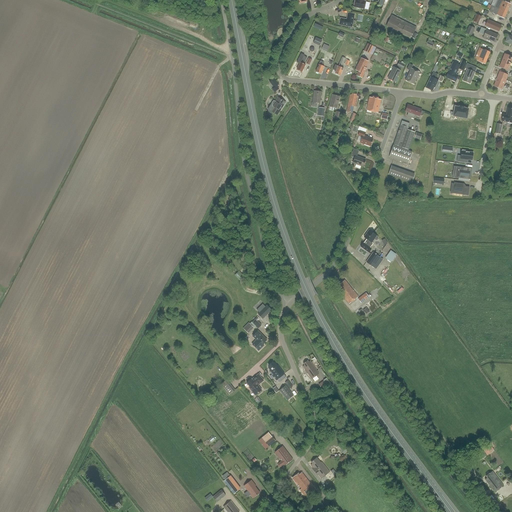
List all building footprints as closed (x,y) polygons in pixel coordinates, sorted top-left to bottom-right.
[(355,0),(354,7),(364,9),(366,1),(364,1),(364,0),(355,0)] [(500,8),(508,11),(509,8),(510,4),(505,2),(502,0),(502,1),(499,0),(497,0),(495,7),(499,9),(500,8)] [(506,14),(508,11),(500,8),(499,9),(495,7),(492,13),(504,18),(506,14)] [(353,20),(354,14),(348,13),(347,19),(340,18),(339,25),(352,27),(353,24),(354,24),(355,24),(356,23),(356,22),(355,21),(354,20),(353,20)] [(401,33),(410,37),(411,36),(412,36),(415,30),(405,25),(405,26),(400,24),(400,23),(390,18),(386,26),(396,31),(396,32),(397,33),(398,31),(401,33)] [(499,31),(501,26),(488,20),(485,25),(499,31)] [(475,28),(469,26),(466,34),(472,36),(475,28)] [(494,42),(497,35),(486,30),(487,30),(482,28),(480,33),(484,35),(483,38),(490,41),(491,40),(494,42)] [(319,46),(322,40),(316,37),(313,43),(319,46)] [(399,47),(401,43),(386,37),(385,41),(399,47)] [(370,54),(373,47),(367,44),(364,51),(370,54)] [(485,50),(479,48),(475,59),(477,60),(477,61),(480,62),(479,62),(485,64),(490,52),(485,50)] [(301,54),(297,63),(300,64),(297,70),(302,72),(305,65),(304,64),(307,58),(304,56),(301,54)] [(345,60),(343,64),(350,67),(353,62),(350,61),(345,59),(346,59),(342,57),(341,59),(345,60)] [(368,62),(361,58),(355,70),(359,71),(357,75),(362,78),(367,69),(365,68),(368,62)] [(335,65),(333,70),(336,71),(335,74),(340,76),(343,68),(341,67),(342,65),(343,65),(345,60),(341,59),(339,64),(338,66),(335,65)] [(321,74),(324,67),(322,66),(323,62),(320,61),(316,72),(321,74)] [(463,70),(466,63),(462,61),(458,68),(463,70)] [(403,68),(405,65),(399,62),(397,65),(398,66),(397,69),(394,67),(388,78),(395,82),(401,71),(400,70),(402,68),(403,68)] [(414,84),(420,72),(411,68),(413,65),(410,64),(407,69),(410,70),(405,80),(414,84)] [(467,69),(463,80),(470,83),(477,68),(467,64),(466,66),(465,68),(467,69)] [(455,82),(458,75),(455,74),(456,72),(452,70),(453,67),(451,66),(446,77),(455,82)] [(500,71),(498,76),(506,80),(508,75),(500,71)] [(438,74),(433,72),(426,88),(432,91),(434,87),(435,88),(438,81),(442,83),(444,78),(441,76),(439,80),(436,79),(438,74)] [(505,82),(506,80),(498,76),(496,81),(504,84),(505,85),(506,83),(505,82)] [(275,92),(279,89),(277,86),(279,84),(274,78),(269,82),(274,88),(273,89),(275,92)] [(496,81),(494,86),(502,89),(504,84),(496,81)] [(309,105),(309,109),(312,109),(312,107),(316,107),(316,103),(320,104),(321,91),(314,91),(312,105),(309,105)] [(356,107),(358,96),(356,96),(357,94),(352,93),(351,96),(350,95),(347,111),(352,112),(353,107),(356,107)] [(337,108),(340,97),(332,95),(329,111),(333,111),(334,108),(337,108)] [(378,113),(381,99),(378,99),(378,97),(373,96),(373,98),(370,97),(366,113),(371,114),(372,111),(378,113)] [(286,103),(278,97),(275,101),(274,100),(273,101),(272,103),(272,104),(273,104),(272,106),(271,105),(268,109),(277,115),(286,103)] [(407,116),(415,118),(416,115),(419,116),(420,115),(421,115),(422,115),(423,115),(424,112),(421,111),(422,109),(421,110),(415,108),(415,107),(408,105),(405,111),(408,112),(407,116)] [(451,112),(451,110),(444,110),(443,116),(450,117),(450,115),(453,115),(453,116),(466,117),(468,108),(463,107),(463,106),(459,106),(459,107),(454,106),(454,113),(451,112)] [(511,122),(511,108),(508,108),(506,115),(503,114),(502,121),(511,122)] [(394,144),(389,157),(408,164),(412,152),(409,151),(415,132),(407,130),(410,123),(402,121),(394,144)] [(358,130),(360,131),(358,135),(362,137),(360,143),(370,146),(373,139),(364,136),(365,133),(367,129),(359,127),(358,130)] [(458,156),(457,162),(465,163),(465,159),(472,160),(473,153),(467,152),(467,151),(463,150),(462,152),(461,151),(461,156),(458,156)] [(353,152),(351,156),(355,157),(353,163),(356,164),(355,167),(360,169),(361,166),(363,167),(366,159),(357,156),(358,153),(353,152)] [(390,176),(415,182),(417,173),(393,166),(390,176)] [(453,166),(452,172),(457,173),(456,178),(470,180),(470,176),(469,176),(469,171),(464,171),(465,168),(453,166)] [(463,192),(463,195),(468,196),(469,187),(464,186),(464,184),(454,182),(454,183),(452,183),(451,187),(454,187),(453,191),(463,192)] [(371,249),(370,248),(373,244),(372,243),(377,236),(369,230),(364,237),(367,240),(364,244),(363,243),(360,247),(368,253),(371,249)] [(392,250),(387,258),(393,262),(398,255),(392,250)] [(376,270),(383,260),(373,252),(366,262),(373,268),(376,270)] [(339,287),(337,289),(349,304),(358,297),(354,291),(353,291),(345,280),(338,286),(339,287)] [(365,293),(358,299),(361,304),(369,298),(365,293)] [(263,319),(272,310),(267,306),(258,315),(263,319)] [(251,322),(249,324),(254,328),(255,327),(257,329),(261,326),(256,321),(254,322),(253,321),(251,322)] [(249,324),(244,329),(248,334),(254,328),(249,324)] [(256,341),(252,345),(258,351),(264,346),(262,345),(267,340),(258,331),(252,337),(256,341)] [(303,367),(311,380),(319,374),(310,362),(309,363),(308,361),(304,364),(305,365),(303,367)] [(277,367),(274,364),(272,363),(269,366),(270,368),(269,369),(271,371),(270,372),(278,382),(286,376),(278,366),(277,367)] [(259,374),(252,380),(251,379),(246,383),(250,387),(249,388),(255,396),(262,390),(258,386),(264,381),(259,374)] [(220,385),(229,395),(235,390),(226,380),(220,385)] [(287,401),(294,396),(286,386),(279,391),(287,401)] [(272,437),(268,432),(262,438),(266,443),(265,443),(268,447),(276,441),(272,437)] [(282,447),(275,453),(281,461),(278,464),(278,465),(278,466),(279,467),(280,467),(281,467),(284,465),(285,466),(291,461),(290,460),(292,459),(282,447)] [(321,462),(320,463),(317,458),(311,463),(312,464),(311,466),(313,469),(312,469),(316,474),(317,473),(321,479),(325,476),(329,481),(333,477),(322,463),(321,462)] [(227,480),(225,481),(234,494),(242,489),(230,471),(224,475),(227,480)] [(495,492),(503,486),(492,472),(486,476),(487,478),(485,479),(495,492)] [(305,497),(315,490),(302,473),(299,475),(298,473),(292,478),(297,485),(298,484),(301,489),(300,490),(305,497)] [(256,486),(251,481),(244,486),(248,492),(250,494),(253,498),(260,493),(255,487),(256,486)] [(225,496),(221,490),(213,497),(217,502),(225,496)] [(306,510),(307,511),(319,511),(325,508),(319,500),(306,510)] [(239,511),(231,502),(224,507),(227,511),(239,511)]
